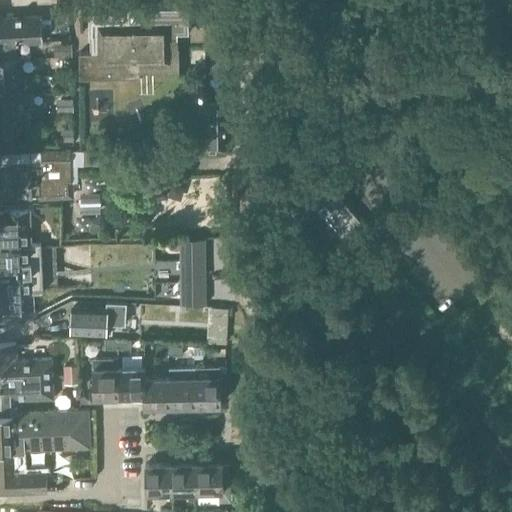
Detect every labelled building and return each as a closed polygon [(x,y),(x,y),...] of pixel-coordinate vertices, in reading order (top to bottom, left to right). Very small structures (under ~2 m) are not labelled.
[(176,32),(190,32),(190,6),(129,6),(129,17),(116,17),(116,11),(90,11),(90,37),(95,37),(95,50),(80,50),(81,76),(141,76),(141,65),(154,65),(154,71),(180,71),(180,45),(176,45),(176,32)] [(44,14),(1,16),(2,38),(0,38),(0,52),(0,58),(17,57),(16,38),(26,37),(26,41),(45,40),(44,14)] [(0,71),(19,70),(19,65),(21,65),(21,57),(17,57),(0,58),(0,59),(0,58),(0,71)] [(0,88),(20,88),(19,83),(22,83),(21,76),(19,76),(19,70),(0,71),(0,88)] [(20,88),(0,88),(0,110),(21,109),(20,100),(22,100),(22,94),(20,94),(20,88)] [(207,96),(207,88),(190,89),(191,127),(186,127),(186,145),(204,145),(204,146),(225,146),(224,95),(207,96)] [(58,109),(74,109),(74,97),(58,97),(58,109)] [(21,122),(21,109),(0,110),(0,130),(24,130),(23,122),(21,122)] [(40,163),(0,164),(0,196),(33,195),(33,194),(40,193),(40,199),(74,198),(74,181),(78,181),(78,167),(71,167),(71,149),(41,150),(42,166),(41,166),(40,163)] [(319,169),(297,188),(353,254),(375,235),(319,169)] [(0,231),(26,231),(25,208),(17,208),(0,209),(0,231)] [(27,231),(26,231),(0,231),(0,323),(21,323),(20,292),(28,292),(27,231)] [(180,238),(180,260),(206,260),(205,238),(180,238)] [(206,281),(206,260),(180,260),(180,282),(206,281)] [(206,281),(180,282),(181,303),(206,303),(206,281)] [(115,320),(116,309),(108,309),(108,306),(74,304),(73,329),(107,331),(107,319),(115,320)] [(229,307),(209,306),(207,339),(227,340),(229,307)] [(119,346),(119,337),(106,336),(106,345),(119,346)] [(119,337),(119,346),(132,346),(132,337),(119,337)] [(53,375),(52,357),(18,358),(18,342),(0,342),(0,373),(31,372),(31,376),(53,375)] [(170,352),(170,343),(157,343),(157,351),(170,352)] [(183,344),(170,343),(170,352),(182,353),(183,344)] [(94,395),(120,394),(119,366),(119,356),(93,357),(94,395)] [(64,365),(65,374),(78,373),(78,364),(64,365)] [(120,394),(144,394),(145,394),(145,376),(146,376),(145,365),(119,366),(120,394)] [(170,375),(170,404),(196,403),(195,365),(185,366),(185,375),(170,375)] [(195,365),(196,403),(222,402),(222,390),(227,390),(227,370),(221,370),(221,365),(195,365)] [(54,398),(53,375),(31,376),(31,372),(0,373),(0,412),(21,411),(20,400),(54,398)] [(78,373),(65,374),(65,383),(79,383),(78,373)] [(144,394),(145,404),(170,404),(170,375),(146,376),(145,376),(145,394),(144,394)] [(89,409),(21,411),(0,412),(0,449),(25,449),(91,447),(89,409)] [(25,449),(0,449),(0,491),(47,490),(46,470),(26,470),(25,449)] [(197,461),(198,489),(224,488),(223,460),(197,461)] [(172,490),(198,489),(197,461),(172,462),(172,490)] [(172,490),(172,462),(146,463),(146,491),(172,490)]
